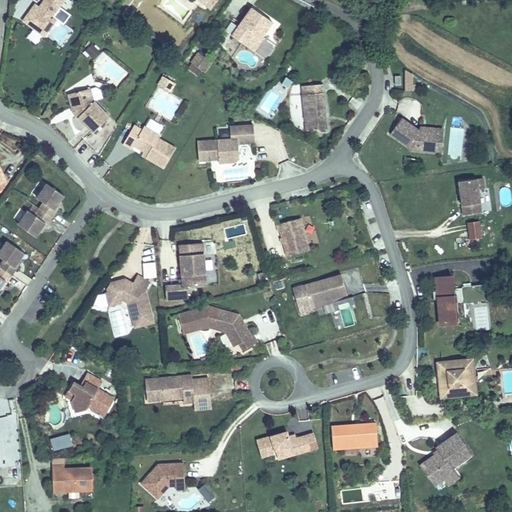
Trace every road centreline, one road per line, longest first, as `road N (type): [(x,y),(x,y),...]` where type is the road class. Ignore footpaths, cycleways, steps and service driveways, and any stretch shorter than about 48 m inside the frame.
road 1 (residential): [(305,394),(392,368),(408,344),(402,276),(367,181),(335,159)]
road 2 (residential): [(335,159),(308,178),(184,211),(142,211),(102,192)]
road 3 (residential): [(3,332),(102,192)]
road 4 (residential): [(371,27),(373,98),(335,159)]
road 5 (residential): [(102,192),(36,127),(0,109)]
road 6 (residential): [(305,394),(292,364),(269,358),(253,384),(276,402)]
